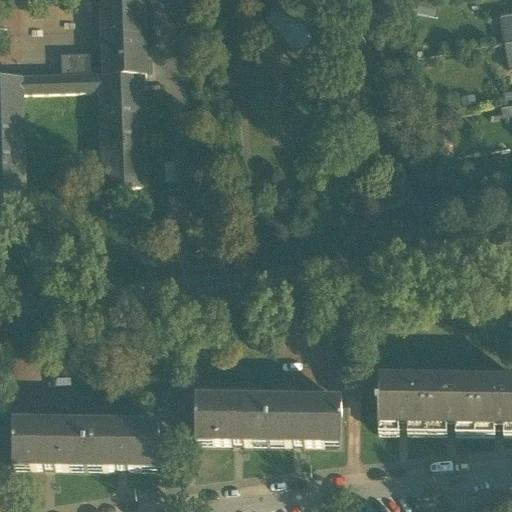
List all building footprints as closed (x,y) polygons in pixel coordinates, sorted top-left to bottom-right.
[(0,211),(25,211),(22,98),(102,95),(105,194),(146,193),(142,80),(146,80),(143,0),(102,0),(105,57),(105,80),(101,80),(101,81),(60,82),(22,84),(22,82),(0,83),(0,211)] [(273,15),(271,20),(310,40),(312,35),(273,15)] [(508,47),(511,46),(511,18),(500,21),(505,47),(508,47)] [(291,53),(297,53),(304,51),(310,40),(271,20),(265,31),(267,37),(270,42),(274,46),(278,49),(285,52),(291,53)] [(105,80),(105,57),(60,58),(60,82),(101,81),(101,80),(105,80)] [(378,431),(511,432),(511,385),(379,383),(379,406),(376,406),(376,411),(379,411),(378,431)] [(267,449),(268,449),(269,405),(234,405),(234,404),(213,403),(213,405),(198,404),(198,403),(196,403),(196,448),(198,448),(198,442),(212,442),(212,448),(252,449),(253,443),(267,443),(267,449)] [(303,406),(269,405),(268,449),(270,449),(270,443),(284,444),(284,450),(324,450),(324,444),(339,444),(339,450),(341,450),(342,405),(340,405),(340,406),(325,406),(325,405),(303,405),(303,406)] [(84,474),(86,474),(85,430),(70,430),(70,429),(30,428),(31,429),(15,429),(15,428),(13,428),(13,473),(15,473),(15,467),(30,467),(30,473),(69,474),(69,468),(84,468),(84,474)] [(103,430),(85,430),(86,474),(87,474),(87,468),(102,468),(102,474),(142,475),(141,469),(156,469),(156,475),(158,475),(159,430),(158,430),(158,431),(142,431),(142,430),(103,429),(103,430)]
